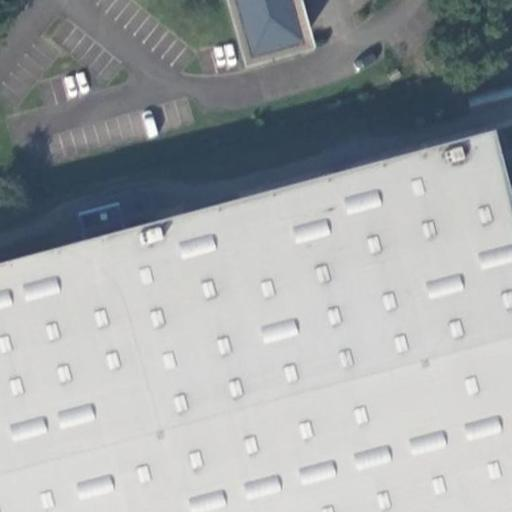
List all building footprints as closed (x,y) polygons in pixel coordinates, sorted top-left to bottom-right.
[(288,50),(275,0),(199,0),(212,48),(219,71),(288,50)] [(65,100),(90,92),(83,72),(59,79),(65,100)] [(119,235),(94,242),(146,434),(98,447),(115,511),(511,511),(511,239),(484,137),(119,235)] [(77,236),(117,225),(153,216),(148,197),(71,218),(76,236),(77,236)] [(94,242),(119,235),(117,225),(77,236),(79,245),(0,265),(0,511),(115,511),(98,447),(146,434),(94,242)]
